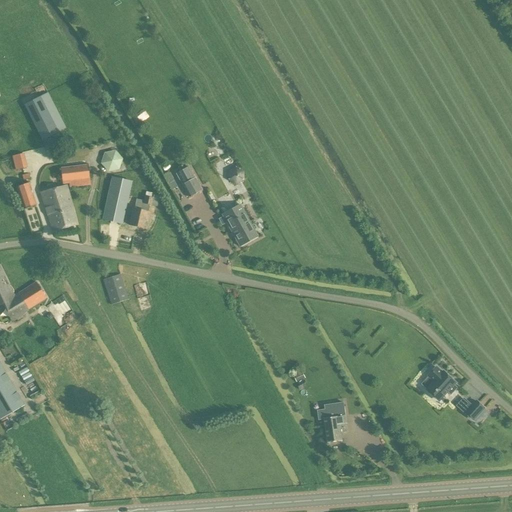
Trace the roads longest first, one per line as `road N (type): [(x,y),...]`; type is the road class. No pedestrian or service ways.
road 1 (unclassified): [(0,247),(67,248),(373,306),(428,333),(511,413)]
road 2 (primary): [(170,511),(511,485)]
